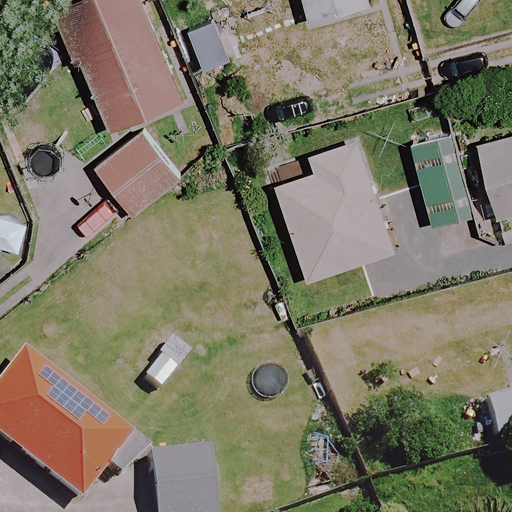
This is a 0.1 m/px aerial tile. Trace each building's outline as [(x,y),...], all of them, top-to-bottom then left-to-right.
[(139,0),(90,0),(54,17),(108,132),(185,96),(139,0)] [(299,0),(305,22),(367,6),(365,0),(299,0)] [(177,181),(142,133),(94,168),(129,216),(177,181)] [(471,216),(450,133),(408,143),(429,226),(471,216)] [(511,135),(474,145),(493,220),(511,215),(511,135)] [(316,172),(274,185),(295,250),(304,281),(390,254),(355,140),(310,154),(316,172)] [(160,391),(188,354),(171,341),(142,378),(160,391)] [(14,354),(0,372),(0,450),(75,509),(127,443),(14,354)] [(511,397),(479,405),(489,441),(511,435),(511,397)] [(145,511),(206,511),(202,456),(142,460),(145,511)]
